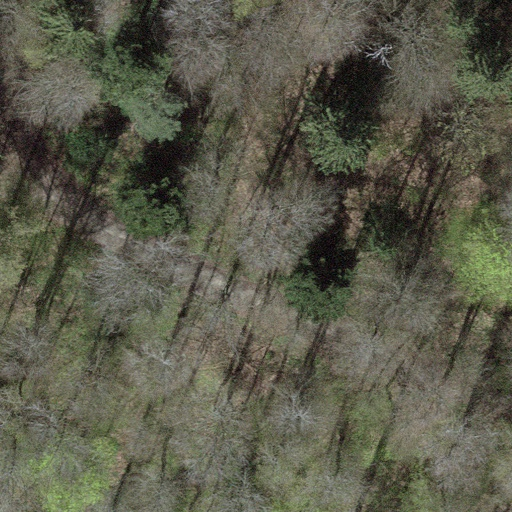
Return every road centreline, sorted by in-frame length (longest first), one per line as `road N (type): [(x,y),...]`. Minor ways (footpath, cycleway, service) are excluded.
road 1 (track): [(0,170),(259,311),(511,406)]
road 2 (track): [(0,156),(11,130),(11,68),(0,26)]
